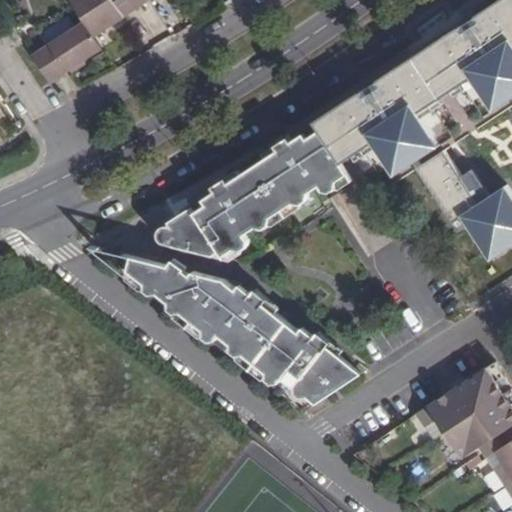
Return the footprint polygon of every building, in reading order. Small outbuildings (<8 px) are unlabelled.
[(71,0),(86,22),(95,35),(124,16),(113,0),(71,0)] [(129,0),(113,0),(124,16),(136,9),(129,0)] [(149,0),(129,0),(136,9),(149,0)] [(465,31),(429,55),(452,90),(473,76),(488,100),(499,93),(505,103),(511,98),(511,0),(480,21),(465,31)] [(511,0),(500,0),(477,16),(480,21),(511,0)] [(86,22),(34,56),(50,81),(67,70),(102,47),(95,35),(86,22)] [(462,26),(378,80),(382,86),(418,62),(429,55),(465,31),(462,26)] [(429,55),(418,62),(441,97),(452,90),(429,55)] [(366,96),(330,120),(353,155),(375,141),(390,164),(400,158),(407,168),(432,151),(425,141),(435,134),(420,111),(441,97),(418,62),(382,86),(366,96)] [(364,90),(315,122),(319,127),(330,120),(366,96),(364,90)] [(499,93),(488,100),(495,110),(505,103),(499,93)] [(330,120),(319,127),(321,129),(342,162),(353,155),(330,120)] [(226,177),(213,186),(220,196),(224,202),(212,209),(208,203),(195,212),(192,207),(169,222),(170,224),(168,225),(167,225),(163,226),(159,229),(158,232),(158,238),(161,242),(165,244),(226,258),(224,256),(235,249),(242,250),(248,246),(250,239),(247,235),(257,228),(264,228),(270,224),(271,218),(295,202),(302,203),(308,199),(309,193),(320,186),(323,191),(331,192),(336,188),(338,181),(349,174),(342,162),(321,129),(307,138),(311,144),(300,152),(296,146),(289,136),(276,145),(279,150),(229,182),(226,177)] [(435,134),(425,141),(432,151),(442,145),(435,134)] [(307,138),(296,146),(300,152),(311,144),(307,138)] [(445,150),(418,168),(454,221),(463,215),(469,225),(485,249),(493,244),(497,248),(511,238),(511,191),(507,184),(479,203),(445,150)] [(400,158),(390,164),(397,175),(407,168),(400,158)] [(220,196),(208,203),(212,209),(224,202),(220,196)] [(463,215),(454,221),(460,231),(469,225),(463,215)] [(493,244),(485,249),(492,260),(511,247),(511,238),(497,248),(493,244)] [(133,256),(129,270),(145,283),(146,290),(152,294),(158,294),(169,302),(170,308),(175,313),(182,312),(204,330),(205,336),(210,340),(217,340),(232,350),(237,355),(244,354),(267,372),(268,379),(273,383),(280,382),(284,378),(294,388),(295,393),(301,397),(307,397),(317,403),(324,399),(352,364),(329,346),(332,341),(319,331),(312,340),(307,346),(297,338),(301,332),(265,303),(269,299),(256,288),(248,298),(244,304),(233,295),(238,289),(225,279),(193,271),(188,278),(182,274),(187,267),(174,258),(169,265),(133,256)] [(238,289),(233,295),(244,304),(248,298),(238,289)] [(301,332),(297,338),(307,346),(312,340),(301,332)] [(511,385),(496,361),(487,367),(511,405),(511,385)] [(363,373),(352,364),(324,399),(363,373)] [(511,405),(487,367),(417,413),(426,427),(439,419),(464,458),(474,451),(492,439),(511,425),(511,405)] [(492,439),(474,451),(481,461),(499,450),(492,439)] [(511,440),(499,450),(490,456),(497,467),(488,472),(500,490),(511,482),(511,440)] [(511,482),(500,490),(511,508),(511,507),(511,482)]
